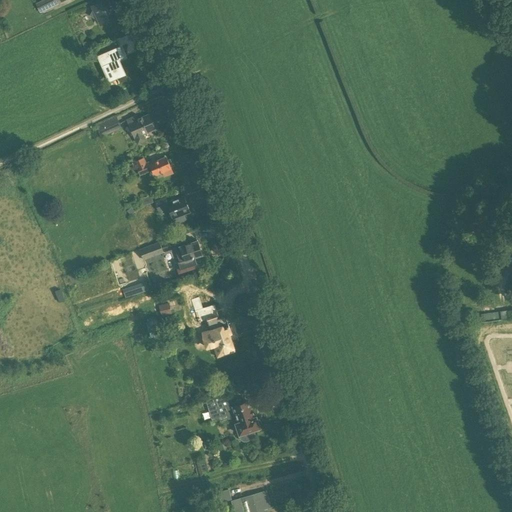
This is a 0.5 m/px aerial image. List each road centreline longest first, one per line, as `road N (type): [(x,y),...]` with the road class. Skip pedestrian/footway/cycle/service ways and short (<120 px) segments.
road 1 (unclassified): [(322,511),(229,217),(141,0)]
road 2 (track): [(0,164),(173,83)]
